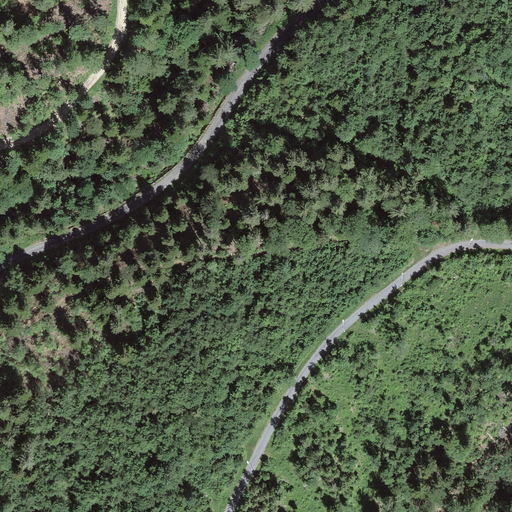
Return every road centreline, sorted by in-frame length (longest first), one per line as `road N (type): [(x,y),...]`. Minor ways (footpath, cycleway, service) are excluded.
road 1 (unclassified): [(326,0),(274,44),(192,158),(157,189),(0,266)]
road 2 (track): [(228,511),(285,401),(334,335),(443,252),(511,244)]
road 3 (track): [(0,143),(56,118),(97,74),(116,43),(122,0)]
